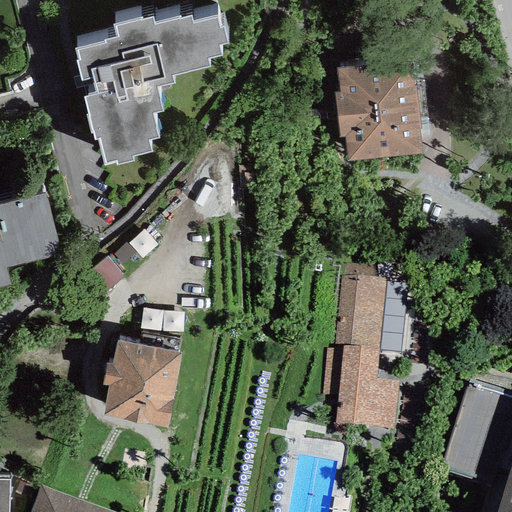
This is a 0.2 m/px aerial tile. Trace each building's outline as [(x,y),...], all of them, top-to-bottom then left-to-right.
[(105,40),(76,48),(79,61),(76,61),(81,80),(93,77),(97,93),(84,96),(95,139),(98,138),(104,164),(116,161),(117,165),(118,165),(133,161),(132,157),(152,152),(149,140),(159,137),(152,113),(163,111),(157,87),(174,82),(172,75),(209,66),(207,58),(221,55),(219,44),(228,42),(224,26),(220,27),(217,16),(193,22),(191,15),(180,18),(180,17),(155,23),(153,17),(143,19),(142,17),(113,25),(116,36),(104,39),(105,40)] [(410,60),(336,68),(339,93),(334,94),(339,136),(345,136),(348,161),(421,153),(418,128),(421,128),(416,86),(413,86),(410,60)] [(0,289),(10,287),(5,269),(49,258),(52,257),(56,252),(57,249),(57,244),(45,194),(0,206),(0,289)] [(107,257),(83,274),(100,296),(123,278),(107,257)] [(345,280),(338,350),(382,354),(390,284),(345,280)] [(144,318),(183,324),(186,304),(147,299),(144,318)] [(182,354),(117,342),(113,364),(107,362),(102,385),(109,386),(103,416),(168,428),(182,354)] [(382,358),(328,352),(324,398),(341,400),(338,433),(398,439),(403,393),(379,391),(382,358)] [(511,511),(511,400),(466,386),(440,470),(505,490),(497,511),(511,511)] [(0,511),(8,511),(8,479),(0,478),(0,511)] [(112,511),(40,486),(30,511),(112,511)]
